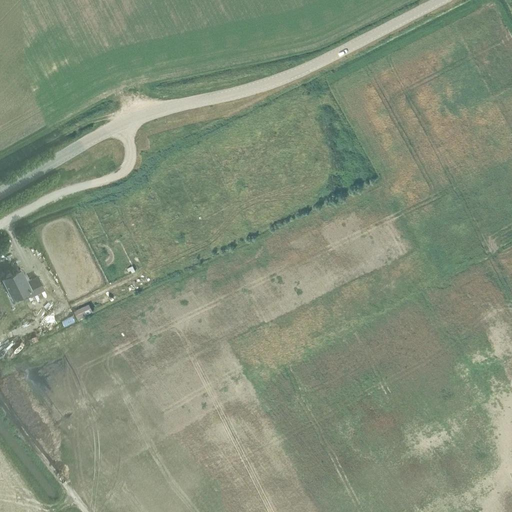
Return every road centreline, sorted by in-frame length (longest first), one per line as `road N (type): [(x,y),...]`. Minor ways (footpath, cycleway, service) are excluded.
road 1 (tertiary): [(447,0),(295,76),(121,124)]
road 2 (unclassified): [(0,226),(120,177),(131,161),(121,124)]
road 3 (tertiary): [(121,124),(0,196)]
